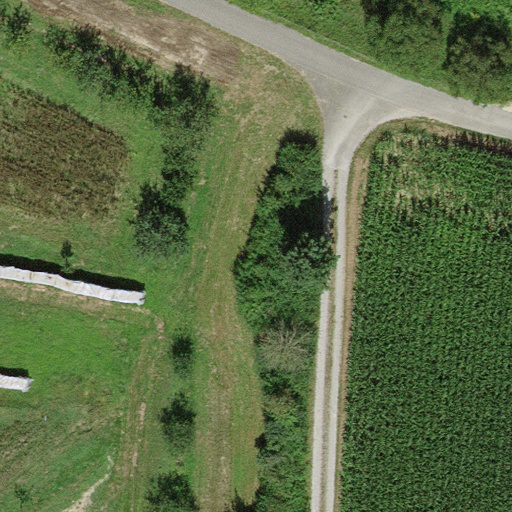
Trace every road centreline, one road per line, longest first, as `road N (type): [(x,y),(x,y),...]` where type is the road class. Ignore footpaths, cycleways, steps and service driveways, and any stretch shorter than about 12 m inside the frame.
road 1 (track): [(356,74),(334,150),(322,511)]
road 2 (track): [(511,126),(356,74),(194,0)]
